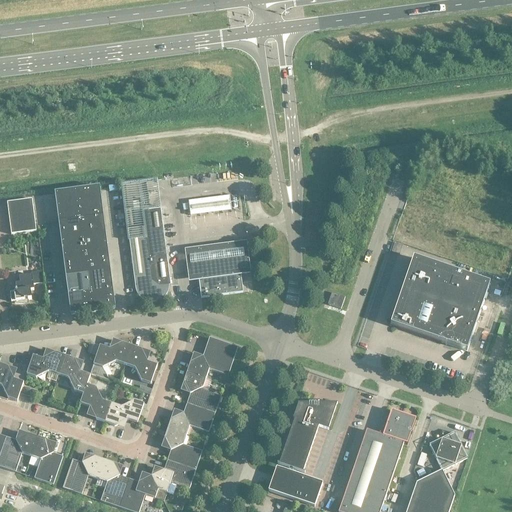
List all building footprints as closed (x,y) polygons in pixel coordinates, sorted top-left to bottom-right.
[(160,209),(156,181),(122,185),(129,241),(135,288),(136,289),(136,290),(136,292),(137,292),(137,294),(138,295),(139,296),(140,297),(141,298),(143,299),(145,300),(146,301),(148,301),(150,302),(152,302),(153,302),(154,302),(156,302),(157,301),(159,301),(160,300),(161,300),(163,298),(164,297),(165,296),(166,294),(167,293),(168,291),(168,290),(169,288),(169,286),(170,286),(169,277),(161,209),(160,209)] [(102,217),(99,189),(77,191),(81,220),(102,217)] [(81,220),(77,191),(55,194),(59,223),(81,220)] [(189,203),(191,218),(231,213),(229,198),(189,203)] [(36,232),(32,200),(7,203),(11,235),(36,232)] [(105,236),(102,217),(81,220),(83,238),(105,236)] [(83,238),(81,220),(59,223),(61,241),(83,238)] [(107,254),(105,236),(83,238),(86,257),(107,254)] [(86,257),(83,238),(61,241),(63,260),(86,257)] [(246,242),(186,250),(189,281),(250,274),(246,242)] [(109,272),(107,254),(86,257),(88,275),(109,272)] [(88,275),(86,257),(63,260),(66,278),(88,275)] [(490,284),(413,258),(391,323),(393,326),(467,352),(490,284)] [(30,291),(34,291),(33,285),(42,284),(41,272),(31,273),(31,276),(19,278),(20,284),(15,285),(16,291),(15,291),(15,293),(10,293),(11,303),(14,302),(14,304),(24,304),(24,301),(24,300),(27,299),(27,301),(31,300),(30,291)] [(112,291),(109,272),(88,275),(90,294),(112,291)] [(90,294),(88,275),(66,278),(68,297),(90,294)] [(198,280),(201,298),(242,293),(240,275),(198,280)] [(114,309),(112,291),(90,294),(93,312),(114,309)] [(331,293),(327,305),(340,310),(345,298),(331,293)] [(93,312),(90,294),(68,297),(71,315),(93,312)] [(237,348),(209,339),(202,357),(209,370),(228,377),(237,348)] [(122,344),(109,350),(115,362),(125,366),(131,347),(122,344)] [(93,365),(94,366),(91,375),(109,382),(103,369),(115,362),(109,350),(99,346),(93,365)] [(141,350),(131,347),(125,366),(134,369),(147,363),(141,350)] [(55,354),(42,360),(49,372),(58,376),(65,357),(55,354)] [(36,379),(49,372),(42,360),(33,356),(26,375),(36,379)] [(74,360),(65,357),(58,376),(67,379),(80,373),(74,360)] [(209,370),(202,357),(190,364),(187,373),(205,380),(209,370)] [(157,366),(147,363),(134,369),(141,382),(150,385),(157,366)] [(7,367),(0,364),(0,385),(1,386),(14,380),(7,367)] [(90,376),(80,373),(67,379),(74,392),(83,395),(86,385),(87,386),(90,376)] [(205,380),(187,373),(183,383),(190,395),(202,389),(205,380)] [(23,383),(14,380),(1,386),(7,399),(17,402),(23,383)] [(83,395),(80,404),(89,408),(102,401),(96,389),(87,386),(86,385),(83,395)] [(24,387),(22,393),(28,396),(30,389),(24,387)] [(221,396),(202,389),(190,395),(186,405),(215,414),(221,396)] [(31,390),(29,396),(37,399),(39,392),(31,390)] [(112,405),(102,401),(89,408),(96,420),(105,423),(112,405)] [(134,402),(121,408),(127,420),(137,424),(144,405),(134,402)] [(304,473),(303,473),(318,427),(328,430),(337,405),(337,404),(297,404),(298,404),(293,418),(293,419),(294,419),(279,464),(277,464),(304,474),(304,473)] [(121,408),(112,405),(105,423),(115,427),(127,420),(121,408)] [(215,414),(186,405),(183,414),(189,427),(208,433),(215,414)] [(391,411),(382,437),(366,431),(338,511),(379,511),(403,444),(407,446),(410,436),(410,435),(411,435),(411,434),(412,433),(412,432),(412,431),(412,430),(411,430),(412,429),(416,420),(391,411)] [(189,427),(183,414),(170,420),(167,430),(186,436),(189,427)] [(186,436),(167,430),(164,439),(170,452),(183,446),(186,436)] [(429,445),(429,446),(441,471),(442,471),(467,459),(468,458),(467,458),(455,433),(429,445)] [(28,435),(15,441),(22,454),(31,457),(37,438),(28,435)] [(15,441),(6,438),(0,455),(0,467),(15,473),(22,454),(15,441)] [(47,442),(37,438),(31,457),(40,461),(53,454),(47,442)] [(202,452),(183,446),(170,452),(167,462),(195,471),(202,452)] [(63,458),(53,454),(40,461),(34,479),(53,486),(63,458)] [(94,458),(82,464),(88,477),(97,480),(104,461),(94,458)] [(82,464),(72,461),(62,489),(81,496),(88,477),(82,464)] [(113,464),(104,461),(97,480),(107,483),(119,477),(113,464)] [(195,471),(167,462),(164,471),(170,484),(189,490),(195,471)] [(313,507),(322,484),(275,468),(267,491),(313,507)] [(170,484),(164,471),(151,477),(158,491),(166,494),(170,484)] [(416,483),(411,497),(450,510),(455,496),(442,471),(441,471),(416,483)] [(423,472),(417,475),(419,481),(426,477),(423,472)] [(129,480),(119,477),(107,483),(100,502),(119,509),(129,480)] [(158,491),(151,477),(138,483),(145,496),(155,500),(158,491)] [(138,483),(129,480),(119,509),(129,511),(139,511),(145,496),(138,483)] [(411,497),(406,511),(449,511),(450,510),(411,497)]
